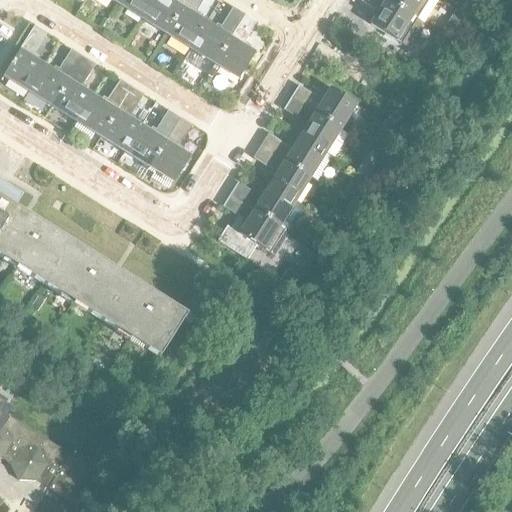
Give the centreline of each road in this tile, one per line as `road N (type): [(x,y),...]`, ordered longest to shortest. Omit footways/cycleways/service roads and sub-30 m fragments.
road 1 (residential): [(261,511),(335,438),(511,203)]
road 2 (residential): [(23,0),(232,130)]
road 3 (primary): [(511,332),(395,511)]
road 4 (residential): [(174,221),(0,112)]
road 5 (primary): [(440,511),(511,402)]
